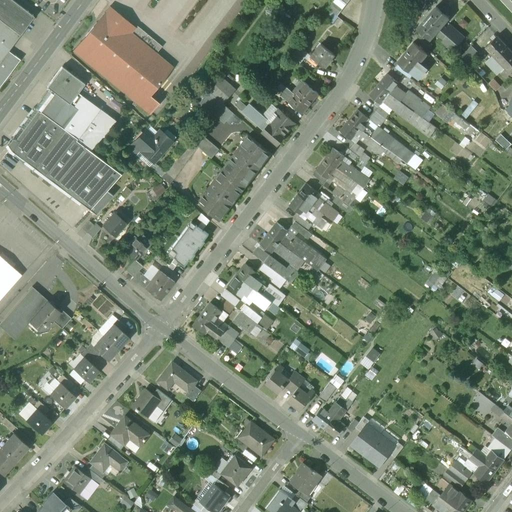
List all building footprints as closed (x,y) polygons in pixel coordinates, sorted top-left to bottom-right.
[(12,0),(0,0),(0,19),(20,34),(34,16),(12,0)] [(109,6),(105,12),(106,12),(107,11),(112,14),(110,16),(131,33),(136,28),(109,6)] [(440,10),(436,6),(426,17),(439,29),(443,25),(449,18),(445,14),(448,10),(443,6),(440,10)] [(131,33),(110,16),(112,14),(107,11),(106,12),(105,12),(73,50),(149,112),(149,113),(156,105),(148,97),(172,67),(156,54),(131,33)] [(439,29),(426,17),(417,28),(421,32),(418,36),(422,40),(425,36),(430,40),(436,32),(439,29)] [(0,19),(0,86),(20,60),(15,57),(8,51),(20,34),(0,19)] [(465,37),(449,24),(446,27),(443,25),(439,29),(449,37),(453,40),(452,42),(457,46),(465,37)] [(162,46),(137,26),(136,28),(131,33),(156,54),(162,46)] [(216,43),(222,33),(215,29),(205,46),(210,48),(213,42),(216,43)] [(449,37),(439,29),(436,32),(438,34),(437,35),(443,40),(442,41),(444,43),(449,37)] [(511,51),(497,35),(485,46),(511,74),(511,51)] [(453,40),(449,37),(444,43),(448,46),(452,42),(453,40)] [(427,53),(413,42),(397,62),(399,63),(411,73),(412,72),(419,63),(427,53)] [(457,46),(452,42),(448,46),(453,50),(457,46)] [(335,55),(321,43),(311,56),(325,67),(335,55)] [(471,45),(462,56),(467,61),(476,50),(471,45)] [(411,73),(399,63),(395,68),(410,78),(414,73),(412,72),(411,73)] [(419,63),(412,72),(414,73),(418,77),(425,68),(419,63)] [(84,84),(62,67),(47,87),(54,93),(69,104),(70,103),(78,93),(84,84)] [(387,74),(378,84),(390,93),(395,86),(398,83),(387,74)] [(235,89),(222,78),(210,92),(218,100),(222,103),(235,89)] [(441,78),(436,84),(441,89),(446,82),(441,78)] [(318,95),(305,84),(298,92),(295,90),(293,93),(308,106),(318,95)] [(378,84),(370,95),(381,104),(383,101),(390,93),(378,84)] [(395,86),(390,93),(422,118),(430,107),(408,91),(406,94),(395,86)] [(69,104),(54,93),(11,150),(58,186),(89,151),(75,141),(77,139),(62,128),(77,109),(70,103),(69,104)] [(77,109),(62,128),(77,139),(99,109),(78,93),(70,103),(77,109)] [(308,106),(293,93),(290,96),(292,98),(289,102),(301,114),(308,106)] [(422,118),(390,93),(383,101),(431,137),(437,129),(422,118)] [(468,117),(478,103),(474,99),(463,113),(468,117)] [(222,103),(218,100),(210,111),(220,119),(229,109),(222,103)] [(443,104),(437,112),(442,116),(449,108),(443,104)] [(77,139),(75,141),(89,151),(108,130),(115,120),(100,108),(77,139)] [(294,124),(278,110),(274,114),(277,117),(264,132),(277,143),(294,124)] [(368,119),(357,110),(349,120),(360,129),(368,119)] [(349,120),(340,130),(351,140),(360,129),(349,120)] [(159,131),(154,137),(145,129),(133,143),(132,144),(139,150),(145,155),(147,151),(156,159),(172,142),(159,131)] [(218,149),(195,130),(188,139),(197,147),(211,159),(218,149)] [(269,153),(248,135),(223,169),(244,186),(250,178),(250,179),(265,159),(264,159),(269,153)] [(197,147),(188,139),(164,172),(173,180),(197,147)] [(139,150),(132,144),(133,143),(130,140),(125,145),(135,154),(139,150)] [(344,156),(333,148),(325,158),(336,167),(344,156)] [(89,151),(58,186),(95,214),(112,195),(106,190),(121,174),(89,151)] [(325,158),(316,169),(328,178),(336,167),(325,158)] [(244,186),(223,169),(198,201),(218,219),(223,213),(224,213),(239,194),(238,193),(244,186)] [(317,192),(306,183),(298,194),(309,203),(317,192)] [(309,203),(298,194),(290,205),(301,214),(309,203)] [(491,205),(496,199),(490,194),(485,200),(491,205)] [(115,212),(103,226),(115,237),(127,224),(115,212)] [(203,213),(200,216),(207,223),(210,220),(203,213)] [(311,225),(299,215),(295,220),(308,230),(311,225)] [(308,230),(295,220),(291,226),(308,239),(312,233),(308,230)] [(89,221),(82,229),(87,233),(94,226),(89,221)] [(288,231),(277,222),(269,233),(280,241),(284,236),(288,231)] [(94,226),(87,233),(92,237),(101,228),(95,223),(94,226)] [(185,266),(209,235),(196,226),(193,230),(188,226),(170,249),(175,253),(172,257),(175,259),(179,261),(185,266)] [(269,233),(268,233),(260,244),(272,253),(274,249),(280,241),(269,233)] [(152,243),(143,236),(139,240),(147,247),(148,248),(152,243)] [(294,238),(292,240),(291,240),(291,241),(284,236),(280,241),(305,260),(318,270),(325,261),(294,238)] [(139,240),(135,237),(131,241),(133,243),(125,251),(134,259),(135,260),(147,247),(139,240)] [(305,260),(280,241),(274,249),(292,263),(291,264),(298,269),(305,260)] [(264,262),(269,256),(257,247),(253,254),(264,262)] [(0,255),(0,297),(21,274),(0,255)] [(287,269),(270,255),(269,256),(264,262),(287,280),(291,283),(299,273),(289,266),(287,269)] [(134,259),(125,270),(134,277),(139,271),(143,267),(135,260),(134,259)] [(172,270),(179,261),(175,259),(168,267),(172,270)] [(273,279),(278,273),(264,262),(259,269),(273,279)] [(245,264),(237,275),(248,283),(256,273),(245,264)] [(439,291),(447,276),(435,269),(427,284),(439,291)] [(151,280),(145,288),(161,300),(175,283),(158,270),(151,280)] [(134,277),(131,280),(136,284),(144,274),(139,271),(134,277)] [(256,273),(248,283),(254,288),(262,294),(267,288),(256,278),(259,275),(256,273)] [(280,289),(287,280),(278,273),(273,279),(271,282),(280,289)] [(145,288),(151,280),(145,274),(138,283),(145,288)] [(237,275),(229,286),(236,291),(235,292),(238,294),(238,293),(240,294),(248,283),(237,275)] [(248,283),(240,294),(243,296),(245,293),(248,296),(254,288),(248,283)] [(262,294),(272,301),(278,306),(285,296),(270,284),(267,288),(262,294)] [(32,287),(0,323),(0,326),(14,339),(29,321),(47,300),(32,287)] [(262,294),(254,288),(248,296),(266,309),(272,301),(262,294)] [(497,288),(492,294),(507,305),(511,299),(497,288)] [(239,301),(225,290),(221,295),(235,306),(239,301)] [(47,300),(29,321),(37,329),(43,322),(47,325),(52,319),(59,311),(58,310),(47,300)] [(247,306),(239,300),(239,301),(235,306),(240,310),(243,312),(247,306)] [(222,311),(210,302),(202,314),(224,331),(224,330),(228,325),(217,317),(222,311)] [(247,306),(243,312),(248,316),(252,310),(247,306)] [(59,311),(52,319),(61,328),(71,318),(60,308),(58,310),(59,311)] [(240,310),(233,321),(250,333),(257,324),(243,312),(240,310)] [(259,315),(252,310),(248,316),(257,323),(264,314),(262,312),(259,315)] [(224,331),(202,314),(193,325),(205,334),(208,331),(210,328),(220,336),(224,331)] [(126,327),(117,319),(113,324),(113,325),(114,324),(122,331),(126,327)] [(113,325),(104,336),(118,348),(128,337),(122,331),(114,324),(113,325)] [(220,336),(210,328),(208,331),(223,342),(225,339),(220,336)] [(235,338),(224,330),(224,331),(220,336),(225,339),(223,342),(229,346),(235,338)] [(94,346),(93,347),(100,354),(107,360),(118,348),(104,336),(94,346)] [(305,357),(311,349),(297,339),(291,346),(305,357)] [(100,354),(93,347),(94,346),(90,344),(85,349),(96,358),(100,354)] [(373,347),(362,363),(370,369),(381,353),(373,347)] [(96,358),(85,349),(80,354),(84,357),(91,363),(96,358)] [(84,357),(74,369),(87,381),(98,369),(91,363),(84,357)] [(197,381),(172,362),(158,381),(167,388),(174,380),(188,391),(189,391),(194,385),(197,381)] [(280,366),(266,384),(279,393),(285,385),(290,379),(289,379),(280,371),(282,368),(280,366)] [(295,371),(289,379),(290,379),(285,385),(290,388),(297,379),(300,375),(295,371)] [(73,384),(62,374),(57,380),(60,383),(61,383),(68,389),(73,384)] [(54,378),(49,384),(47,383),(43,387),(50,394),(60,383),(57,380),(54,378)] [(297,379),(290,388),(294,392),(299,386),(300,386),(302,383),(297,379)] [(330,382),(319,396),(325,401),(336,387),(330,382)] [(68,389),(61,383),(60,383),(50,394),(50,395),(64,407),(75,396),(68,389)] [(201,390),(194,385),(189,391),(188,391),(185,395),(193,401),(201,390)] [(294,392),(288,400),(301,410),(315,392),(311,390),(309,393),(300,386),(299,386),(294,392)] [(154,393),(148,388),(139,399),(138,398),(133,405),(139,410),(140,410),(149,417),(158,405),(162,399),(154,393)] [(166,395),(158,388),(154,393),(162,399),(166,395)] [(172,399),(166,395),(162,399),(169,404),(172,399)] [(347,399),(342,395),(337,401),(342,405),(347,399)] [(169,404),(162,399),(158,405),(164,410),(169,404)] [(49,410),(38,400),(33,406),(37,409),(44,415),(49,410)] [(337,401),(329,412),(334,416),(342,405),(337,401)] [(158,405),(149,417),(155,422),(164,410),(158,405)] [(342,405),(334,416),(339,420),(347,409),(342,405)] [(329,412),(323,407),(313,420),(324,428),(334,416),(329,412)] [(504,411),(499,407),(495,412),(501,416),(504,411)] [(37,409),(26,420),(40,433),(51,421),(44,415),(37,409)] [(504,411),(501,416),(506,420),(510,415),(504,411)] [(150,434),(125,416),(112,434),(127,445),(132,439),(141,446),(150,434)] [(334,416),(324,428),(336,437),(345,425),(339,420),(334,416)] [(359,422),(354,428),(361,432),(366,425),(369,421),(363,416),(359,422)] [(15,427),(5,417),(1,422),(11,431),(15,427)] [(354,418),(347,428),(352,431),(354,428),(359,422),(354,418)] [(251,422),(239,437),(249,444),(262,455),(274,439),(251,422)] [(381,436),(366,425),(361,432),(350,447),(365,458),(381,436)] [(511,447),(511,437),(498,427),(492,435),(495,437),(511,449),(511,447)] [(14,433),(1,447),(15,461),(28,446),(14,433)] [(395,446),(381,436),(365,458),(379,468),(390,454),(395,446)] [(249,444),(239,437),(235,443),(245,450),(249,444)] [(511,449),(495,437),(490,444),(494,447),(492,450),(503,459),(511,449)] [(395,446),(390,454),(396,458),(404,447),(397,443),(395,446)] [(112,452),(102,444),(91,459),(107,472),(114,464),(118,457),(112,452)] [(1,447),(0,448),(0,472),(3,475),(15,461),(1,447)] [(482,452),(476,448),(473,453),(478,457),(482,452)] [(492,450),(487,456),(482,452),(478,457),(495,470),(503,459),(492,450)] [(478,457),(473,453),(468,458),(469,458),(474,462),(478,457)] [(222,473),(238,486),(252,468),(236,455),(229,463),(222,473)] [(229,463),(222,457),(215,467),(222,473),(229,463)] [(495,470),(478,457),(474,462),(479,466),(475,472),(486,481),(495,470)] [(474,462),(469,458),(463,467),(471,473),(472,470),(475,472),(479,466),(474,462)] [(455,461),(449,468),(465,480),(471,473),(463,467),(455,461)] [(314,470),(305,463),(291,482),(300,488),(307,494),(308,493),(322,475),(315,469),(314,470)] [(215,467),(212,464),(207,470),(218,478),(222,473),(215,467)] [(84,474),(74,466),(63,481),(79,493),(90,478),(84,474)] [(103,479),(89,468),(84,474),(90,478),(98,485),(103,479)] [(465,480),(449,468),(444,474),(460,486),(465,480)] [(218,478),(207,470),(203,476),(210,482),(213,484),(214,483),(226,492),(229,487),(218,478)] [(210,482),(197,498),(201,500),(203,502),(211,493),(208,491),(213,484),(210,482)] [(226,492),(214,483),(213,484),(208,491),(211,493),(203,502),(201,500),(201,501),(215,511),(218,511),(231,496),(226,492)] [(460,491),(449,483),(441,495),(463,511),(464,511),(472,501),(460,491)] [(307,494),(300,488),(296,494),(299,496),(307,502),(312,496),(308,493),(307,494)] [(441,495),(432,488),(426,498),(441,509),(444,506),(447,509),(444,511),(463,511),(441,495)] [(296,500),(281,490),(267,508),(272,511),(299,511),(303,507),(295,501),(296,500)] [(63,502),(52,492),(42,503),(44,504),(52,511),(67,511),(70,510),(70,509),(63,502)] [(131,507),(135,501),(125,495),(121,500),(131,507)] [(174,496),(169,504),(175,509),(181,501),(174,496)] [(307,502),(299,496),(296,500),(295,501),(303,507),(304,508),(309,503),(307,502)] [(75,511),(81,506),(68,497),(63,502),(70,509),(70,510),(72,511),(75,511)] [(215,511),(201,501),(201,500),(197,498),(194,503),(196,504),(195,505),(203,511),(204,511),(205,511),(215,511)] [(195,511),(192,510),(181,501),(175,509),(179,511),(195,511)] [(431,511),(432,511),(421,503),(418,508),(423,511),(431,511)]
